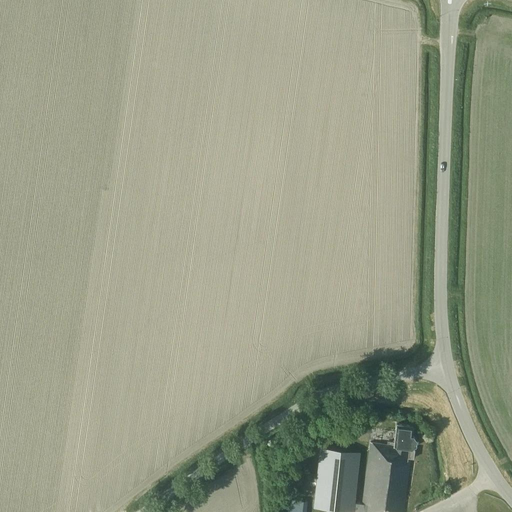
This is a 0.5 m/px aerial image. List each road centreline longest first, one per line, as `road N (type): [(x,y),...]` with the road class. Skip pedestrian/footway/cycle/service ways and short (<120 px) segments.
road 1 (tertiary): [(447,364),(440,291),(450,0)]
road 2 (tertiary): [(144,511),(295,409),(332,391),(447,364)]
road 3 (tertiary): [(511,497),(469,434),(447,364)]
